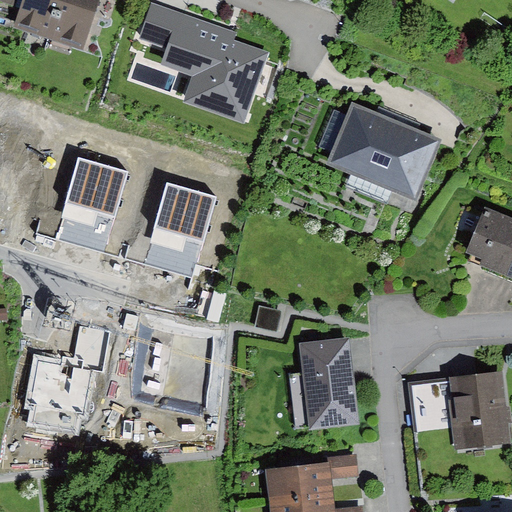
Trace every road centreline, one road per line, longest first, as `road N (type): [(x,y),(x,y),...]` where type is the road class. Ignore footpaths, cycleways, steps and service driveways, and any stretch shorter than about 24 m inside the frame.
road 1 (residential): [(511,324),(381,332),(397,511)]
road 2 (residential): [(0,256),(120,290)]
